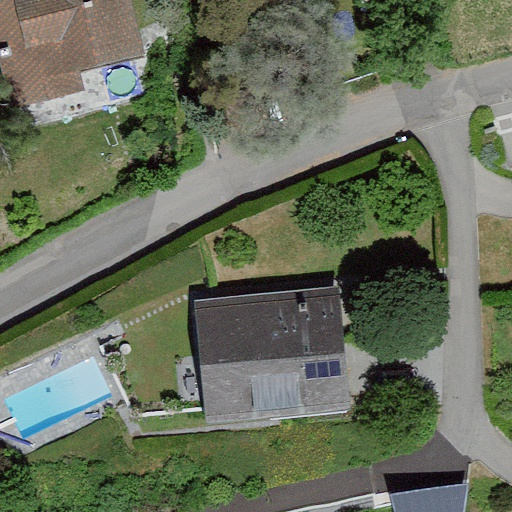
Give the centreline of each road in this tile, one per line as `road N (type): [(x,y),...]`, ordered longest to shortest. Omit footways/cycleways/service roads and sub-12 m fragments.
road 1 (residential): [(0,295),(353,123),(511,71)]
road 2 (unknown): [(353,123),(461,202),(448,461)]
